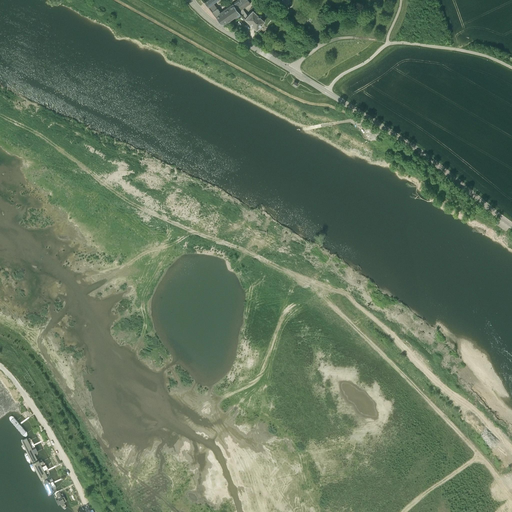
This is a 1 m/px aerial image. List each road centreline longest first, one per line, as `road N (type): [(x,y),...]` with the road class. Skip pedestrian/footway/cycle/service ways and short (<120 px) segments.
road 1 (track): [(511,496),(443,415),(309,284),(159,217),(0,115)]
road 2 (tertiary): [(511,225),(326,91)]
road 3 (unclassified): [(326,91),(395,42),(466,50),(511,66)]
road 4 (unclassified): [(89,511),(66,457),(0,366)]
road 5 (tertiary): [(326,91),(189,0)]
